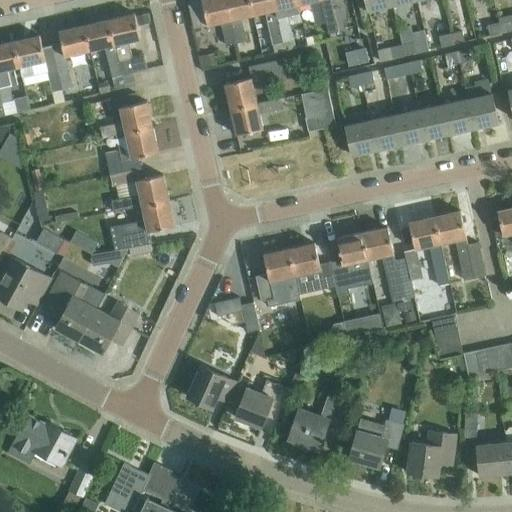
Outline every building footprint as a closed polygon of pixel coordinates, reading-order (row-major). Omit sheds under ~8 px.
[(226,45),(236,43),(226,0),(202,0),(208,26),(221,23),(226,45)] [(241,18),(254,15),(250,0),(226,0),(236,43),(246,40),(241,18)] [(250,0),(254,15),(266,13),(275,53),(285,51),(273,0),(250,0)] [(296,0),(273,0),(285,51),(295,49),(287,15),(299,12),(298,5),(296,0)] [(319,0),(296,0),(298,5),(310,3),(315,25),(325,22),(319,0)] [(319,0),(325,22),(326,22),(329,33),(339,31),(332,0),(319,0)] [(392,6),(390,0),(364,0),(367,11),(392,6)] [(122,76),(134,73),(134,72),(148,68),(145,54),(132,57),(129,42),(140,39),(134,14),(108,20),(122,76)] [(500,23),(498,24),(500,34),(511,31),(511,14),(498,18),(500,23)] [(83,25),(90,51),(105,48),(114,90),(137,84),(134,73),(122,76),(108,20),(83,25)] [(500,34),(498,24),(487,26),(489,36),(500,34)] [(59,31),(61,43),(42,48),(39,36),(14,41),(20,67),(45,61),(55,104),(66,101),(63,89),(74,86),(67,56),(90,51),(83,25),(59,31)] [(307,32),(308,42),(324,40),(323,30),(307,32)] [(461,32),(449,34),(452,45),(463,42),(461,32)] [(452,45),(449,34),(438,37),(441,48),(452,45)] [(14,41),(0,44),(0,95),(5,115),(6,115),(4,102),(13,100),(10,86),(13,85),(9,70),(20,67),(14,41)] [(412,43),(401,46),(403,57),(415,54),(412,43)] [(377,51),(379,62),(403,57),(401,46),(377,51)] [(467,50),(455,52),(458,64),(469,61),(467,50)] [(458,64),(455,52),(444,55),(447,66),(458,64)] [(225,84),(231,110),(257,104),(253,89),(286,82),(281,61),(258,66),(260,77),(225,84)] [(421,61),(408,64),(411,74),(423,71),(421,61)] [(411,74),(408,64),(385,69),(388,80),(411,74)] [(373,72),(360,75),(362,85),(375,82),(373,72)] [(362,85),(360,75),(348,77),(351,88),(362,85)] [(317,92),(301,95),(305,119),(308,132),(335,127),(327,89),(317,92)] [(116,136),(125,134),(152,128),(146,102),(137,104),(135,94),(106,101),(109,111),(120,109),(123,123),(100,128),(102,139),(116,136)] [(491,94),(468,100),(474,130),(498,125),(491,94)] [(257,104),(231,110),(236,136),(262,130),(259,115),(283,109),(281,99),(257,104)] [(468,100),(443,105),(450,135),(474,130),(468,100)] [(443,105),(419,110),(425,141),(450,135),(443,105)] [(419,110),(394,116),(401,146),(425,141),(419,110)] [(394,116),(370,121),(377,152),(401,146),(394,116)] [(377,152),(370,121),(346,127),(352,157),(377,152)] [(119,151),(106,154),(111,176),(133,171),(131,159),(158,153),(152,128),(125,134),(116,136),(119,151)] [(30,132),(21,134),(26,154),(35,151),(30,132)] [(40,168),(31,170),(36,190),(44,188),(40,168)] [(133,171),(111,176),(113,187),(116,186),(136,181),(133,171)] [(136,181),(116,186),(118,199),(112,200),(115,211),(142,205),(142,207),(169,201),(163,175),(136,181)] [(169,201),(142,207),(146,221),(111,229),(116,251),(152,243),(150,232),(175,226),(169,201)] [(511,208),(496,211),(502,236),(511,233),(511,208)] [(460,211),(435,217),(441,244),(455,241),(464,280),(485,275),(478,242),(467,245),(460,211)] [(441,244),(435,217),(410,223),(415,249),(416,249),(430,246),(439,285),(450,283),(441,244)] [(388,228),(362,233),(368,260),(383,256),(394,302),(415,298),(411,280),(406,258),(395,260),(388,228)] [(0,261),(12,239),(1,233),(0,234),(0,261)] [(336,286),(339,297),(350,294),(349,289),(363,286),(368,306),(378,303),(368,260),(362,233),(336,239),(341,260),(331,262),(333,275),(336,286)] [(315,243),(290,249),(296,276),(311,273),(315,291),(336,286),(333,275),(331,262),(320,265),(315,243)] [(301,300),(296,276),(290,249),(264,255),(269,274),(256,277),(262,302),(274,299),(270,281),(285,278),(290,303),(301,300)] [(415,249),(404,251),(406,258),(411,280),(422,278),(416,249),(415,249)] [(36,305),(51,279),(15,259),(0,285),(0,296),(21,308),(26,300),(36,305)] [(62,271),(45,302),(60,309),(57,315),(61,317),(56,326),(80,339),(96,309),(104,294),(62,271)] [(240,298),(214,303),(217,315),(242,310),(240,298)] [(96,309),(80,339),(104,352),(113,334),(124,340),(139,313),(119,302),(110,317),(96,309)] [(242,306),(248,333),(260,331),(254,303),(242,306)] [(399,309),(384,312),(387,327),(402,324),(399,309)] [(432,321),(435,334),(458,328),(455,316),(432,321)] [(435,334),(437,347),(461,342),(458,328),(435,334)] [(440,359),(463,354),(461,342),(437,347),(440,359)] [(511,358),(509,344),(498,347),(502,370),(511,368),(511,358)] [(498,347),(486,349),(491,373),(502,370),(498,347)] [(486,349),(475,351),(480,375),(491,373),(486,349)] [(475,351),(463,354),(468,378),(480,375),(475,351)] [(404,356),(401,366),(415,369),(417,359),(404,356)] [(228,401),(237,382),(201,365),(187,396),(212,408),(217,396),(228,401)] [(277,420),(289,389),(266,380),(261,393),(247,387),(235,418),(261,428),(266,416),(277,420)] [(340,428),(348,404),(328,396),(320,416),(299,409),(289,438),(318,449),(327,423),(340,428)] [(464,441),(476,441),(477,413),(465,413),(464,441)] [(29,415),(10,451),(28,461),(35,450),(60,463),(74,437),(47,423),(47,424),(29,415)] [(386,420),(385,424),(361,417),(349,460),(379,469),(385,447),(397,451),(404,425),(386,420)] [(452,467),(456,435),(430,432),(428,445),(411,443),(407,474),(437,477),(439,465),(452,467)] [(509,473),(506,442),(475,446),(479,476),(509,473)] [(177,474),(176,473),(154,462),(148,475),(124,464),(105,504),(123,511),(172,511),(148,501),(150,498),(147,497),(145,500),(139,497),(142,489),(169,502),(184,473),(179,470),(177,474)] [(83,464),(70,491),(82,497),(95,470),(83,464)]
